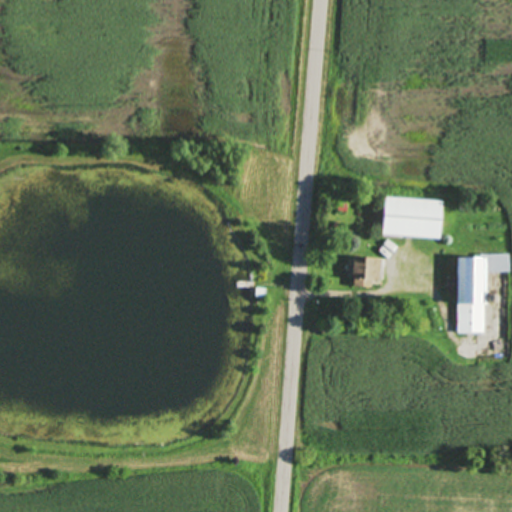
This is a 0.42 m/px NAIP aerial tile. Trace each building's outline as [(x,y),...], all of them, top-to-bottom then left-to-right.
[(440,199),(438,235),(380,231),(383,194),(440,199)] [(346,201),(346,209),(337,209),(338,201),(346,201)] [(508,251),(508,268),(484,268),(484,329),(456,329),(456,288),(445,288),(445,274),(456,274),(456,255),(479,255),(479,251),(508,251)] [(379,257),(378,277),(371,277),(370,285),(352,284),(352,277),(350,277),(350,275),(345,275),(346,257),(352,258),(352,255),(379,257)] [(265,286),(265,295),(254,295),(254,291),(250,291),(250,287),(255,287),(255,286),(265,286)] [(492,293),(493,293),(494,293),(495,294),(495,295),(496,295),(496,296),(496,297),(497,298),(496,298),(496,299),(496,300),(495,301),(494,302),(493,302),(492,302),(491,302),(490,302),(489,302),(489,301),(488,301),(488,300),(487,299),(487,298),(487,297),(487,296),(488,295),(489,294),(489,293),(490,293),(491,293),(492,293)]
